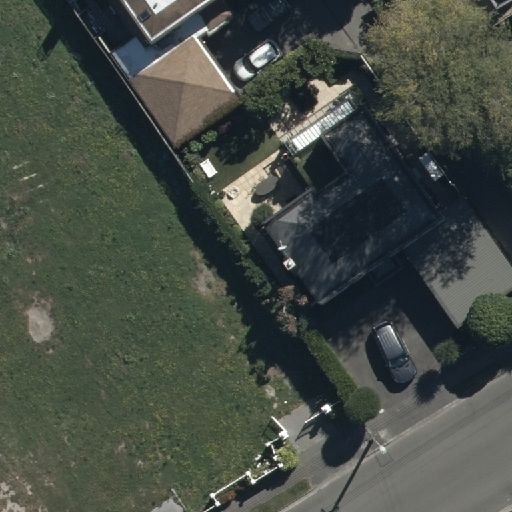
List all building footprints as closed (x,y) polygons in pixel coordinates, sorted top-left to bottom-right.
[(132,0),(151,27),(117,50),(184,146),(249,101),(205,38),(243,11),(235,0),(132,0)] [(484,0),(492,11),(509,0),(484,0)] [(0,304),(95,449),(168,401),(145,365),(152,361),(106,290),(99,294),(85,273),(121,250),(93,207),(101,201),(67,148),(100,126),(71,82),(58,90),(24,37),(8,47),(0,35),(0,304)] [(326,305),(406,251),(466,339),(511,307),(511,262),(396,91),(365,112),(359,103),(295,147),(308,165),(301,170),(316,192),(270,223),(326,305)] [(128,440),(93,467),(126,511),(158,511),(174,501),(128,440)]
